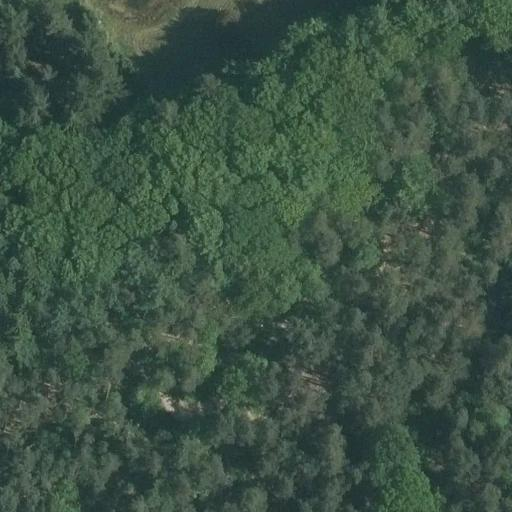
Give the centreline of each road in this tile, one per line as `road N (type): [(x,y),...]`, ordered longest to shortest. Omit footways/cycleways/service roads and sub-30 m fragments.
road 1 (track): [(511,47),(293,322),(193,423),(142,511)]
road 2 (track): [(193,423),(80,308),(24,218),(0,202)]
